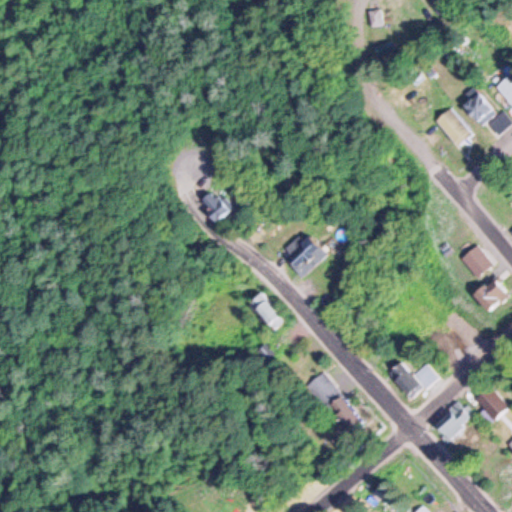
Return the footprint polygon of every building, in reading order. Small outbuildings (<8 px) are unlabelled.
[(372,25),(371,9),(387,8),(388,24),(372,25)] [(432,77),(439,72),(434,65),(427,70),(432,77)] [(511,99),(500,86),(511,74),(511,99)] [(467,104),(481,92),(498,113),(484,124),(467,104)] [(455,107),(474,132),(458,144),(439,119),(455,107)] [(491,123),(505,111),(511,118),(511,124),(501,134),(491,123)] [(199,198),(218,219),(231,207),(212,186),(199,198)] [(286,254),(309,236),(321,251),(298,269),(286,254)] [(478,275),(493,264),(477,244),(462,256),(478,275)] [(473,290),(491,277),(506,296),(488,310),(473,290)] [(265,290),(289,317),(276,329),(252,301),(265,290)] [(268,343),(259,350),(266,358),(275,351),(268,343)] [(417,398),(441,374),(430,362),(416,375),(403,362),(392,372),(417,398)] [(326,371),(310,385),(346,428),(362,414),(326,371)] [(434,422),(462,400),(474,415),(446,437),(434,422)] [(416,511),(427,503),(434,511),(450,511),(456,507),(460,511),(416,511)]
